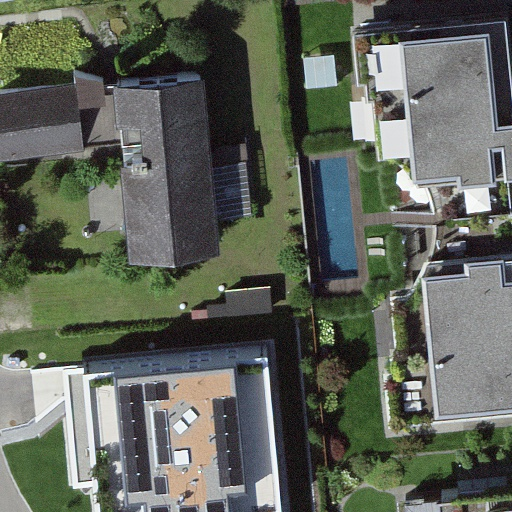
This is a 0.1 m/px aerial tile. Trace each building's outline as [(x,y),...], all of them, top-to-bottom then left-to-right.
[(511,15),(372,17),(374,185),(511,183),(511,15)] [(213,241),(205,76),(0,85),(0,124),(1,153),(102,148),(107,246),(213,241)] [(359,272),(352,155),(316,158),(323,274),(359,272)] [(511,251),(390,253),(392,420),(511,419),(511,251)] [(271,511),(270,384),(84,386),(85,472),(139,511),(271,511)] [(511,511),(511,495),(407,502),(407,511),(511,511)]
